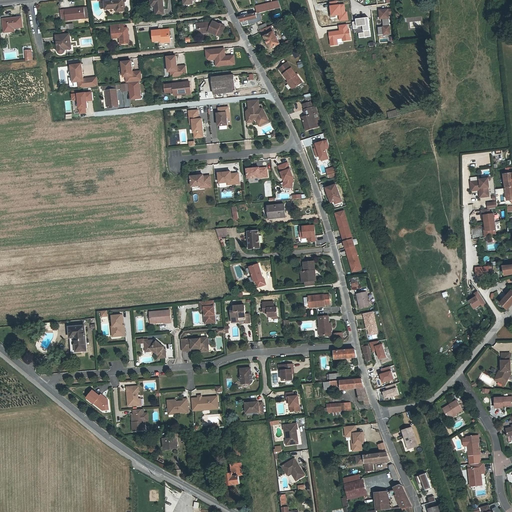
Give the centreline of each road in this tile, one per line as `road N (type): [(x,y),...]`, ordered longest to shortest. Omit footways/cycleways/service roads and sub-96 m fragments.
road 1 (residential): [(44,385),(57,377),(356,345)]
road 2 (residential): [(44,385),(125,450),(233,511)]
road 3 (residential): [(224,0),(298,145)]
road 4 (track): [(93,60),(246,41)]
road 5 (residential): [(298,145),(174,160)]
road 6 (residential): [(502,320),(470,273),(466,207)]
